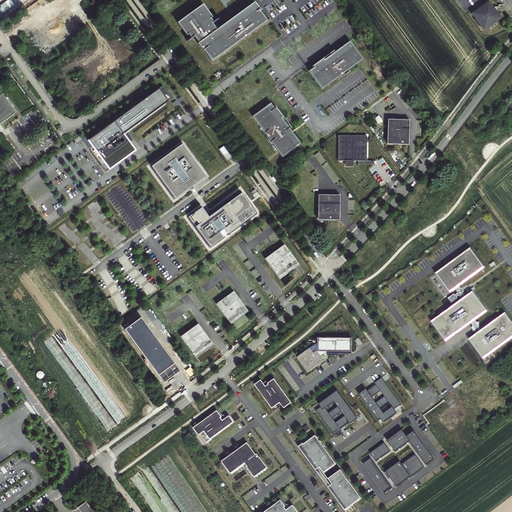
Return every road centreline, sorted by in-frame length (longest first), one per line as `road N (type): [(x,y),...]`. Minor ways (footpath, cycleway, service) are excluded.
road 1 (residential): [(511,55),(330,271)]
road 2 (unclassified): [(0,35),(71,124),(172,55)]
road 3 (unclassified): [(207,103),(48,220)]
road 4 (unclassified): [(247,158),(93,272)]
road 5 (unclassified): [(223,372),(327,511)]
road 6 (unclassified): [(330,271),(425,402)]
road 7 (residential): [(223,372),(102,462)]
road 8 (unclassified): [(74,478),(72,453),(0,354)]
road 9 (residential): [(330,271),(223,372)]
road 10 (residential): [(247,158),(330,271)]
